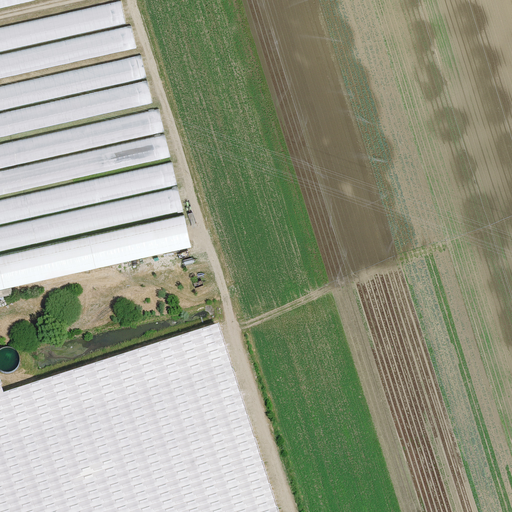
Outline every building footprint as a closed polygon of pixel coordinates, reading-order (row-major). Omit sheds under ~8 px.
[(0,49),(128,24),(123,2),(0,26),(0,49)] [(145,60),(0,84),(0,108),(148,82),(145,60)] [(150,84),(0,111),(0,134),(154,107),(150,84)] [(0,141),(0,165),(166,132),(161,109),(0,141)] [(167,136),(0,168),(0,192),(172,158),(167,136)] [(175,166),(0,196),(0,220),(179,189),(175,166)] [(0,247),(185,214),(181,191),(0,223),(0,247)] [(188,215),(0,252),(0,286),(194,247),(188,215)] [(233,399),(243,396),(223,326),(135,351),(130,356),(108,362),(111,365),(127,361),(133,366),(134,370),(146,366),(151,362),(156,368),(162,362),(169,369),(181,365),(176,350),(191,365),(192,370),(196,367),(203,365),(215,377),(220,376),(222,381),(231,390),(233,399)] [(1,377),(0,376),(0,446),(5,447),(8,439),(17,442),(16,447),(20,444),(21,434),(20,432),(25,432),(23,426),(32,423),(33,419),(47,409),(52,410),(56,402),(63,399),(66,393),(69,392),(76,387),(80,376),(77,375),(85,372),(75,371),(8,394),(7,392),(1,377)]
